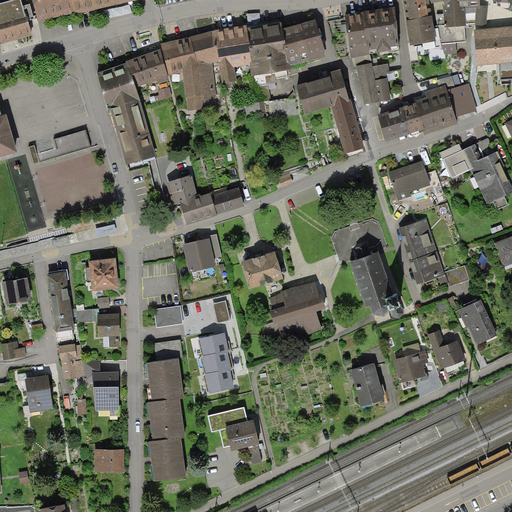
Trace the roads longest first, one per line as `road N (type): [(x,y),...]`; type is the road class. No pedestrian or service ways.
road 1 (residential): [(136,237),(250,208),(511,102)]
road 2 (unclassified): [(191,511),(511,357)]
road 3 (residential): [(134,511),(136,237)]
road 4 (residential): [(136,237),(80,40)]
road 5 (residential): [(0,268),(136,237)]
